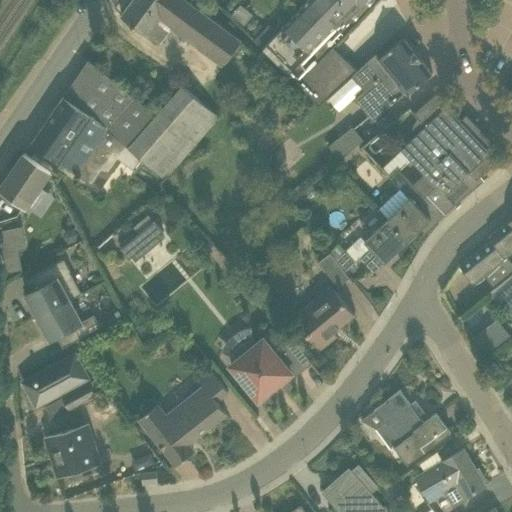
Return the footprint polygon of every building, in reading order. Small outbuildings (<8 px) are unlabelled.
[(242,40),(188,0),(133,0),(122,15),(143,30),(148,34),(149,33),(160,41),(173,23),(225,62),(242,40)] [(308,0),(284,25),(261,48),(320,105),(343,81),(321,60),(379,0),(308,0)] [(376,52),(352,72),(366,89),(356,97),(373,118),(377,115),(378,116),(407,91),(409,93),(433,72),(403,37),(380,57),(376,52)] [(135,96),(105,71),(89,58),(88,59),(101,70),(77,104),(64,95),(32,142),(93,183),(102,171),(109,171),(118,157),(133,167),(139,158),(128,146),(156,113),(135,96)] [(179,162),(179,161),(220,117),(183,85),(157,114),(156,113),(128,146),(139,158),(141,157),(166,178),(179,162)] [(440,92),(414,112),(419,118),(416,122),(414,125),(414,129),(414,136),(402,147),(403,149),(411,158),(425,172),(414,183),(425,195),(436,185),(455,204),(485,179),(481,175),(496,163),(489,154),(491,151),(489,149),(495,143),(467,114),(461,119),(440,92)] [(353,126),(329,145),(339,158),(363,139),(353,126)] [(28,206),(52,170),(26,152),(1,188),(28,206)] [(392,176),(399,184),(407,176),(400,169),(392,176)] [(379,207),(388,218),(409,240),(432,218),(417,203),(425,195),(414,183),(407,176),(399,184),(401,187),(379,207)] [(318,189),(312,182),(294,197),(300,204),(318,189)] [(365,240),(372,247),(386,262),(409,240),(388,218),(365,240)] [(511,260),(507,255),(511,250),(511,218),(490,236),(492,239),(460,265),(474,282),(484,273),(495,286),(511,271),(511,260)] [(155,220),(122,248),(130,258),(132,256),(160,233),(163,230),(155,220)] [(23,269),(19,249),(4,253),(8,272),(23,269)] [(335,258),(345,272),(356,261),(345,249),(335,258)] [(318,262),(339,286),(349,277),(345,272),(335,258),(330,251),(318,262)] [(26,302),(35,318),(71,299),(60,277),(72,270),(65,258),(30,277),(32,277),(37,287),(27,293),(30,300),(26,302)] [(272,270),(259,261),(250,274),(263,283),(272,270)] [(511,275),(495,290),(511,301),(511,300),(511,275)] [(306,331),(320,348),(337,334),(334,330),(355,313),(331,285),(296,314),(309,329),(306,331)] [(71,299),(35,318),(44,334),(48,332),(51,339),(62,333),(67,343),(102,326),(95,314),(83,320),(71,299)] [(477,339),(487,352),(494,347),(484,334),(477,339)] [(319,372),(299,347),(290,335),(289,335),(292,338),(276,352),(264,338),(257,345),(255,338),(251,339),(248,340),(244,342),(240,345),(237,348),(235,352),(233,356),(240,358),(232,365),(259,399),(272,387),(279,383),(291,373),(294,377),(295,376),(311,362),(319,372)] [(78,353),(24,381),(31,393),(25,395),(31,407),(90,376),(78,353)] [(188,443),(227,412),(217,399),(228,391),(210,367),(198,377),(205,386),(167,416),(157,404),(141,416),(178,464),(195,451),(188,443)] [(91,383),(97,395),(108,389),(101,377),(91,383)] [(65,397),(71,409),(97,395),(90,383),(65,397)] [(392,448),(395,446),(407,463),(451,431),(437,412),(425,421),(400,389),(375,408),(363,417),(377,427),(392,448)] [(101,461),(89,424),(47,437),(58,474),(101,461)] [(485,485),(483,482),(487,480),(479,467),(476,470),(463,449),(418,477),(431,499),(444,491),(453,505),(485,485)] [(145,454),(144,458),(147,466),(155,463),(151,452),(145,454)] [(349,468),(324,491),(341,511),(370,511),(380,504),(369,491),(377,484),(359,465),(352,471),(349,468)] [(143,472),(144,483),(158,481),(157,471),(143,472)] [(410,496),(397,480),(385,489),(398,505),(410,496)]
